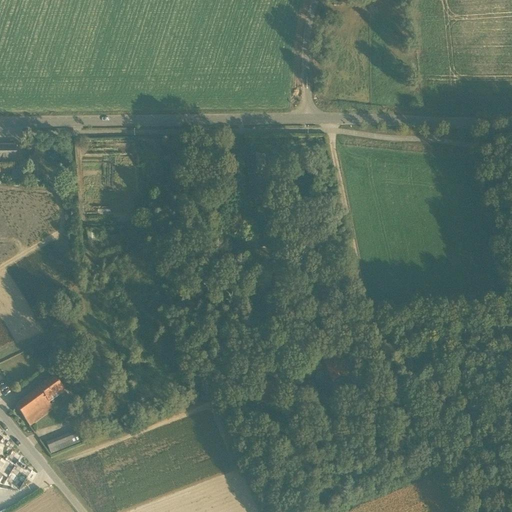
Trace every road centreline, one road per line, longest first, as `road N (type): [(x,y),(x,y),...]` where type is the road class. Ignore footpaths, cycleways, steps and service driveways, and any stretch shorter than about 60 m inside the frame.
road 1 (track): [(329,128),(368,312),(456,511)]
road 2 (unclassified): [(0,120),(305,115)]
road 3 (unclassified): [(305,115),(511,113)]
road 4 (unclassified): [(85,511),(0,410)]
